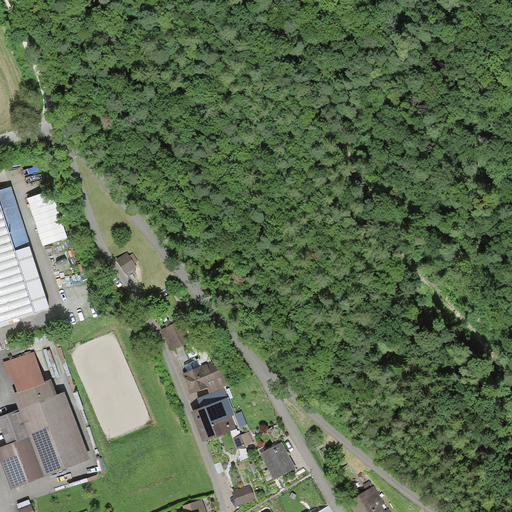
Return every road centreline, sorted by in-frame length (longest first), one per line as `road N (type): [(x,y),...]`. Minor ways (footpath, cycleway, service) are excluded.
road 1 (track): [(272,0),(414,267),(511,380)]
road 2 (residential): [(70,150),(89,224),(171,365),(222,511)]
road 3 (residential): [(265,378),(91,163),(70,150)]
road 4 (residential): [(434,511),(265,378)]
road 5 (residential): [(339,511),(265,378)]
road 6 (track): [(47,134),(42,88),(7,0)]
